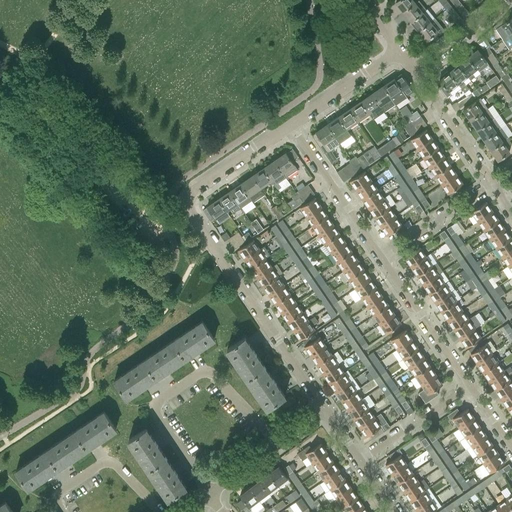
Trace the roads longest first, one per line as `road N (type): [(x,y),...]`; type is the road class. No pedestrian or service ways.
road 1 (residential): [(323,411),(189,215),(192,192),(289,126)]
road 2 (residential): [(208,495),(155,416),(155,404),(198,373),(209,374),(278,444)]
road 3 (track): [(0,124),(159,294)]
road 4 (track): [(0,44),(71,92),(169,199)]
road 5 (residential): [(289,126),(382,261)]
road 6 (residential): [(382,261),(468,389)]
road 7 (residential): [(62,511),(58,498),(112,466),(162,511)]
road 8 (residential): [(491,185),(412,71)]
road 9 (track): [(0,105),(83,0)]
road 10 (residential): [(468,389),(358,464)]
road 11 (residential): [(491,185),(382,261)]
road 12 (residential): [(289,126),(397,49)]
